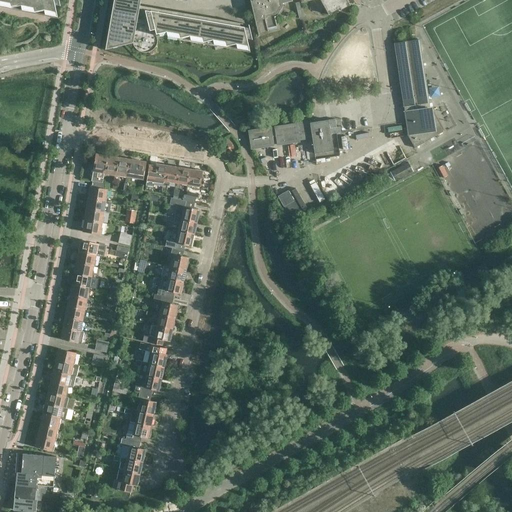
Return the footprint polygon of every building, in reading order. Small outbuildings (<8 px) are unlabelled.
[(0,0),(0,6),(10,8),(11,9),(11,8),(21,6),(22,10),(33,13),(34,13),(44,11),(45,15),(56,17),(56,18),(55,18),(58,19),(55,5),(60,6),(58,0),(0,0)] [(158,42),(158,40),(157,36),(158,37),(158,36),(157,36),(157,34),(166,32),(167,36),(168,37),(178,34),(179,38),(179,39),(189,36),(190,40),(191,41),(201,38),(202,42),(202,43),(203,43),(212,40),(213,44),(214,45),(224,42),(225,47),(226,47),(236,45),(237,49),(247,51),(247,52),(250,53),(246,39),(252,40),(248,25),(249,28),(221,24),(220,21),(157,10),(139,6),(140,0),(115,0),(106,50),(132,44),(132,45),(133,46),(133,47),(134,48),(135,49),(136,50),(137,51),(138,52),(139,52),(140,53),(141,53),(143,53),(145,54),(147,53),(149,53),(150,52),(151,52),(152,51),(153,50),(155,49),(155,48),(156,47),(157,46),(157,45),(157,44),(158,43),(158,42)] [(349,6),(350,6),(346,0),(253,0),(252,1),(251,2),(250,1),(258,36),(259,36),(258,34),(267,31),(267,32),(268,32),(267,29),(276,27),(277,27),(274,17),(276,16),(279,14),(281,12),(282,8),(282,6),(282,4),(292,2),(292,1),(291,0),(292,0),(300,0),(301,3),(300,3),(301,3),(314,0),(314,1),(315,1),(315,2),(316,3),(317,4),(318,4),(319,4),(320,4),(321,3),(328,16),(329,15),(328,15),(336,10),(337,11),(337,10),(339,9),(340,11),(341,11),(341,10),(349,6)] [(394,44),(395,52),(407,136),(414,149),(443,132),(430,108),(420,40),(394,44)] [(329,129),(336,128),(335,120),(250,132),(252,148),(312,139),(314,154),(333,151),(329,129)] [(102,182),(104,173),(107,156),(96,154),(93,171),(97,172),(96,178),(97,178),(97,181),(102,182)] [(107,156),(104,173),(115,175),(118,158),(107,156)] [(129,160),(118,158),(115,175),(126,176),(129,160)] [(146,162),(129,160),(126,176),(137,178),(138,174),(144,175),(146,162)] [(408,162),(390,172),(395,181),(413,171),(408,162)] [(169,182),(171,167),(156,165),(156,167),(149,166),(147,181),(168,185),(169,182)] [(187,185),(190,170),(171,167),(169,182),(187,185)] [(202,172),(190,170),(187,185),(199,187),(202,172)] [(88,198),(105,201),(107,184),(92,182),(92,187),(90,187),(88,198)] [(302,215),(288,191),(278,197),(290,218),(293,215),(295,219),(302,215)] [(182,219),(196,223),(199,211),(193,209),(196,198),(184,195),(183,201),(171,198),(170,205),(177,207),(176,210),(174,217),(182,219)] [(105,201),(88,198),(87,209),(103,212),(105,201)] [(87,209),(85,220),(101,223),(103,212),(87,209)] [(181,224),(179,231),(194,235),(196,223),(182,219),(174,217),(168,216),(167,221),(181,224)] [(99,234),(101,223),(85,220),(83,232),(99,234)] [(191,247),(194,235),(179,231),(173,230),(171,242),(167,241),(165,247),(172,249),(184,251),(185,245),(191,247)] [(81,241),(79,252),(95,256),(97,244),(81,241)] [(171,267),(185,270),(188,258),(182,257),(184,251),(172,249),(170,255),(173,256),(171,267)] [(95,256),(79,252),(77,263),(93,266),(95,256)] [(140,260),(138,272),(144,273),(146,262),(140,260)] [(77,263),(74,274),(91,277),(93,266),(77,263)] [(183,282),(185,270),(171,267),(158,264),(157,269),(170,272),(168,279),(183,282)] [(91,277),(74,274),(72,285),(88,288),(91,277)] [(162,289),(161,296),(173,299),(174,293),(180,294),(183,282),(168,279),(166,290),(162,289)] [(86,299),(88,288),(72,285),(70,295),(86,299)] [(172,305),(173,299),(161,296),(155,294),(153,301),(160,302),(159,303),(163,304),(160,314),(175,318),(178,306),(172,305)] [(84,310),(86,299),(70,295),(68,306),(84,310)] [(65,317),(81,320),(84,310),(68,306),(65,317)] [(175,318),(160,314),(158,326),(172,330),(175,318)] [(81,320),(65,317),(63,328),(79,331),(81,320)] [(169,342),(172,330),(158,326),(153,325),(150,336),(144,335),(143,341),(150,343),(162,346),(164,340),(169,342)] [(79,331),(63,328),(61,339),(77,342),(79,331)] [(95,350),(106,353),(108,342),(97,340),(95,350)] [(143,363),(149,364),(164,367),(166,355),(160,354),(162,348),(150,345),(150,344),(140,342),(139,349),(145,350),(143,363)] [(59,350),(56,361),(72,365),(75,354),(59,350)] [(91,364),(103,367),(105,357),(94,354),(91,364)] [(70,376),(75,377),(78,367),(72,365),(56,361),(54,372),(70,376)] [(164,367),(149,364),(146,376),(161,379),(164,367)] [(75,377),(70,376),(54,372),(51,383),(67,387),(73,388),(75,377)] [(139,393),(151,396),(152,390),(158,391),(161,379),(146,376),(144,387),(141,386),(139,393)] [(67,387),(51,383),(48,393),(64,397),(67,387)] [(113,387),(112,392),(126,395),(127,390),(113,387)] [(48,393),(46,404),(66,409),(67,404),(65,403),(65,401),(63,401),(64,397),(48,393)] [(150,402),(151,396),(139,393),(138,399),(141,400),(138,411),(153,415),(155,403),(150,402)] [(66,409),(46,404),(43,415),(59,419),(65,420),(68,409),(66,409)] [(153,415),(138,411),(136,423),(150,427),(153,415)] [(59,419),(43,415),(40,425),(56,429),(59,419)] [(130,434),(129,440),(128,441),(140,443),(142,437),(147,438),(150,427),(136,423),(133,435),(130,434)] [(54,440),(56,429),(40,425),(38,436),(54,440)] [(54,440),(38,436),(35,447),(51,451),(54,440)] [(128,441),(129,440),(122,438),(120,445),(124,446),(121,458),(142,462),(145,451),(139,449),(140,443),(128,441)] [(53,487),(56,457),(23,454),(17,454),(16,472),(15,486),(36,488),(36,486),(38,486),(37,491),(38,491),(38,493),(42,493),(43,486),(53,487)] [(125,471),(139,474),(142,462),(121,458),(114,456),(113,461),(126,464),(125,471)] [(137,486),(139,474),(125,471),(119,470),(116,480),(114,479),(112,488),(131,492),(133,485),(137,486)] [(67,485),(66,493),(75,494),(75,486),(67,485)] [(36,488),(15,486),(14,498),(37,501),(38,493),(38,491),(37,491),(38,486),(36,486),(36,488)] [(35,511),(37,501),(14,498),(13,511),(25,511),(35,511)]
